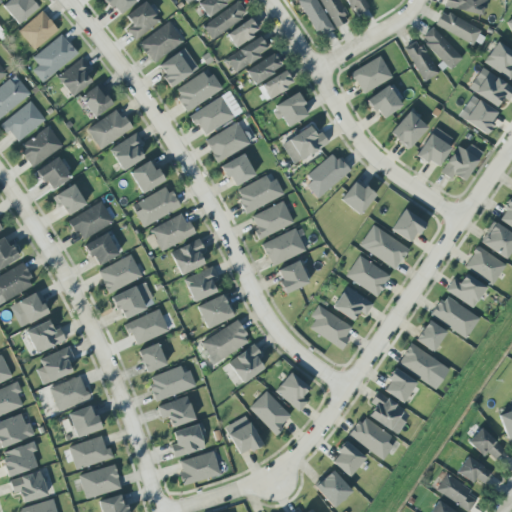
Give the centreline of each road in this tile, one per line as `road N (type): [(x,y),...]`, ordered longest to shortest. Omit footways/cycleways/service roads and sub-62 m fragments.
road 1 (residential): [(162,511),(276,473),(349,387),(511,143)]
road 2 (residential): [(67,0),(126,71),(204,192),(266,318),(293,349),(349,387)]
road 3 (residential): [(162,511),(111,364),(28,209),(0,173)]
road 4 (residential): [(266,0),(378,162),(459,219)]
road 5 (residential): [(412,0),(387,27),(312,69)]
